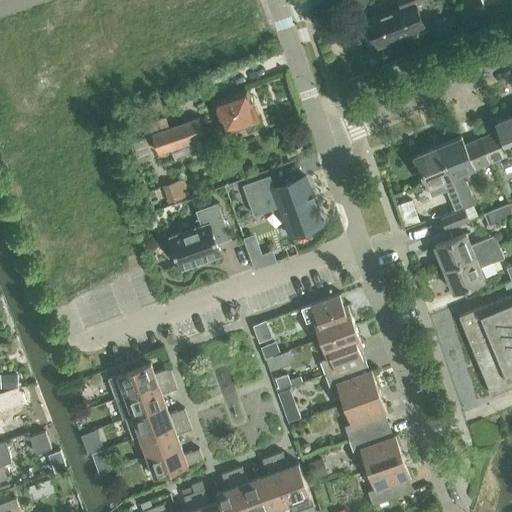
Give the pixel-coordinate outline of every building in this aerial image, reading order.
[(423,0),(397,0),(401,7),(367,21),(377,46),(410,33),(412,38),(423,33),(421,29),(423,29),(413,4),(423,0)] [(239,94),(239,93),(233,95),(233,96),(215,103),(224,131),(256,120),(251,106),(252,102),(251,97),(247,96),(246,92),(239,94)] [(497,158),(501,168),(511,163),(511,114),(496,121),(499,130),(463,145),(460,136),(437,146),(468,219),(479,215),(471,195),(465,182),(462,180),(459,174),(490,161),(497,158)] [(159,153),(170,150),(174,161),(208,150),(204,138),(197,119),(169,129),(165,117),(148,123),(159,153)] [(445,229),(468,219),(437,146),(414,155),(428,187),(441,181),(445,190),(446,189),(456,211),(440,217),(445,229)] [(267,178),(240,188),(252,218),(278,208),(290,238),(320,226),(302,178),(271,189),(267,178)] [(192,211),(182,180),(161,186),(171,217),(192,211)] [(411,199),(395,205),(403,226),(418,221),(411,199)] [(201,226),(169,238),(180,270),(222,255),(217,243),(231,239),(217,203),(195,211),(201,226)] [(490,226),(511,216),(511,212),(509,204),(485,214),(490,226)] [(434,246),(443,269),(500,245),(496,235),(469,245),(465,234),(434,246)] [(483,279),(479,268),(505,258),(500,245),(443,269),(452,291),(483,279)] [(260,255),(250,258),(254,269),(269,264),(266,255),(260,257),(260,255)] [(511,292),(458,315),(491,395),(511,386),(511,292)] [(305,322),(312,319),(319,338),(355,326),(349,310),(351,309),(349,303),(345,305),(340,293),(300,308),(305,322)] [(272,338),(266,321),(253,326),(259,342),(272,338)] [(360,341),(355,326),(319,338),(326,358),(320,360),(324,374),(364,359),(360,348),(365,346),(363,340),(360,341)] [(274,342),(260,347),(264,358),(278,353),(274,342)] [(286,354),(269,361),(272,370),(289,364),(286,354)] [(336,385),(343,404),(379,391),(373,375),(375,375),(373,369),(369,370),(364,359),(324,374),(329,387),(336,385)] [(150,362),(117,375),(124,395),(172,378),(169,367),(154,373),(150,362)] [(292,384),(288,373),(275,378),(279,389),(292,384)] [(124,395),(132,416),(165,404),(161,394),(176,388),(172,378),(124,395)] [(76,385),(65,390),(69,402),(81,398),(76,385)] [(386,405),(384,406),(379,391),(343,404),(350,423),(343,426),(348,439),(388,424),(384,413),(389,411),(386,405)] [(293,403),(282,407),(287,422),(299,418),(293,403)] [(126,419),(133,438),(139,436),(187,418),(184,408),(169,414),(165,404),(132,416),(132,417),(126,419)] [(139,436),(147,456),(180,444),(176,434),(191,429),(187,418),(139,436)] [(360,450),(367,469),(402,456),(397,441),(399,440),(397,434),(392,436),(388,424),(348,439),(353,452),(360,450)] [(107,448),(99,429),(87,433),(95,453),(107,448)] [(52,448),(46,431),(30,436),(37,453),(52,448)] [(198,449),(183,454),(180,444),(147,456),(154,477),(202,459),(198,449)] [(60,450),(50,453),(56,471),(67,467),(60,450)] [(287,466),(282,451),(272,455),(289,503),(310,496),(298,463),(287,466)] [(267,474),(257,477),(269,511),(289,503),(272,455),(261,459),(267,474)] [(412,490),(408,478),(412,477),(410,471),(408,472),(402,456),(367,469),(374,488),(367,491),(372,505),(412,490)] [(107,460),(96,464),(99,474),(110,469),(107,460)] [(3,463),(0,464),(0,480),(8,477),(3,463)] [(246,511),(265,511),(269,511),(257,477),(247,481),(241,466),(231,470),(246,511)] [(216,492),(218,500),(219,500),(223,511),(246,511),(231,470),(221,474),(226,489),(216,492)] [(49,479),(38,483),(42,494),(53,490),(49,479)] [(201,481),(190,485),(193,492),(203,488),(201,481)] [(203,488),(193,492),(200,511),(223,511),(219,500),(218,500),(209,503),(203,488)] [(188,511),(185,511),(200,511),(193,492),(183,496),(188,511)] [(0,511),(18,511),(20,511),(15,497),(0,503),(0,511)] [(154,511),(166,511),(163,503),(153,507),(154,511)]
